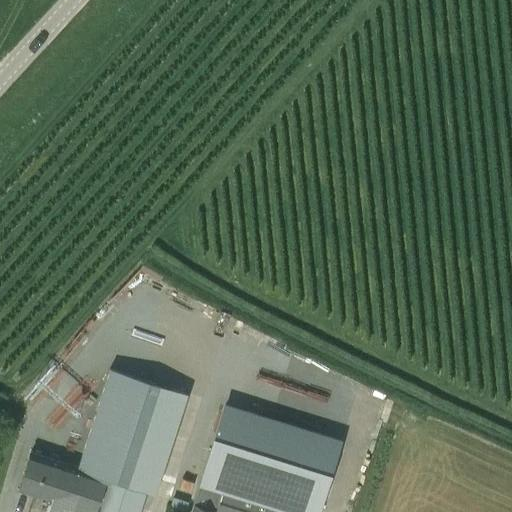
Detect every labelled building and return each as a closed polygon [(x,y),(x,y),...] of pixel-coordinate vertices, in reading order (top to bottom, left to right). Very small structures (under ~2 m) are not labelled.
[(110,368),(78,467),(107,476),(95,511),(138,511),(146,490),(159,478),(187,393),(110,368)] [(258,411),(279,421),(284,409),(263,400),(258,411)] [(225,407),(201,483),(295,511),(317,511),(339,442),(225,407)] [(30,452),(18,490),(52,501),(48,511),(95,511),(107,476),(78,467),(30,452)] [(191,511),(295,511),(201,483),(191,511)]
